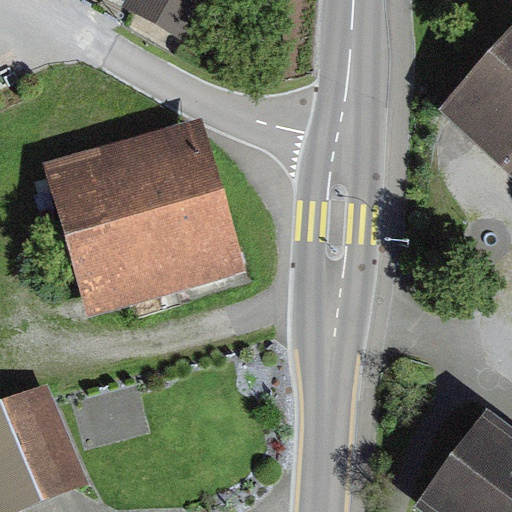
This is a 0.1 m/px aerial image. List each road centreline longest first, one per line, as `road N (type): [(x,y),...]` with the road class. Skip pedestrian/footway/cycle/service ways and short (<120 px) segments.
road 1 (tertiary): [(344,137),(320,511)]
road 2 (residential): [(344,137),(261,123),(143,70),(26,0)]
road 3 (tertiary): [(354,0),(344,137)]
